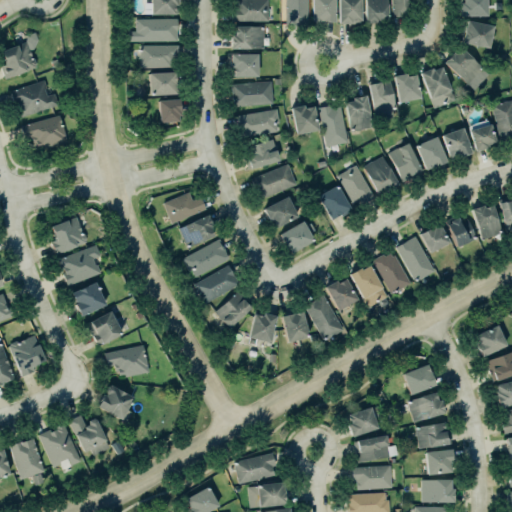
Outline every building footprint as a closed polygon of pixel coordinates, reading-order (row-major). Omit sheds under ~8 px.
[(149,0),(149,14),(176,14),(176,0),(149,0)] [(234,0),(235,7),(228,7),(228,19),(266,19),(266,0),(234,0)] [(284,0),(285,25),(307,25),(306,0),(284,0)] [(333,0),(310,0),(311,22),(334,21),(333,0)] [(359,0),(337,0),(338,23),(360,23),(359,0)] [(363,0),(363,22),(386,22),(385,0),(363,0)] [(389,0),(411,0),(411,15),(389,15),(389,0)] [(461,0),(461,2),(458,2),(459,15),(485,15),(484,0),(461,0)] [(134,19),(134,37),(137,37),(137,41),(176,40),(175,17),(134,19)] [(459,30),(461,19),(491,25),(487,47),(460,42),(463,30),(459,30)] [(232,26),(261,25),(262,48),(229,49),(229,35),(232,35),(232,26)] [(0,43),(13,39),(16,43),(23,40),(31,65),(3,74),(0,68),(0,43)] [(137,44),(176,44),(176,57),(173,57),(173,63),(169,63),(169,65),(137,67),(137,44)] [(443,62),(467,84),(469,85),(470,84),(474,86),(486,73),(460,48),(454,54),(452,52),(443,62)] [(256,76),(257,53),(230,53),(229,68),(233,68),(233,76),(256,76)] [(418,73),(430,68),(431,70),(440,67),(453,99),(432,108),(418,73)] [(173,71),(147,73),(148,95),(174,94),(174,93),(177,93),(176,82),(174,82),(173,71)] [(414,75),(419,97),(397,102),(391,76),(404,73),(405,76),(414,75)] [(383,119),(394,117),(389,78),(367,81),(372,114),(382,112),(383,119)] [(42,79),(45,87),(42,88),(45,95),(52,93),(56,104),(17,117),(8,91),(42,79)] [(232,105),(272,104),(271,81),(231,83),(232,105)] [(343,100),(350,131),(371,127),(365,96),(343,100)] [(511,102),(511,140),(499,144),(489,104),(511,98),(511,102)] [(158,122),(179,121),(178,99),(158,100),(158,122)] [(316,108),(325,146),(347,142),(339,103),(316,108)] [(311,105),(302,107),(302,105),(289,107),(294,134),(316,129),(311,105)] [(235,116),(239,138),(279,130),(275,108),(235,116)] [(20,125),(23,139),(32,137),(35,150),(66,143),(59,116),(20,125)] [(467,130),(488,123),(495,144),(491,145),(490,143),(485,144),(486,147),(473,151),(467,130)] [(440,134),(447,156),(455,154),(456,157),(469,152),(461,127),(440,134)] [(413,145),(434,136),(445,161),(424,170),(413,145)] [(270,138),(277,160),(246,169),(240,148),(270,138)] [(385,151),(399,180),(419,170),(405,141),(385,151)] [(360,165),(380,154),(396,185),(376,195),(360,165)] [(250,177),(258,199),(295,185),(287,163),(250,177)] [(371,198),(358,165),(337,173),(350,206),(371,198)] [(315,195),(335,184),(349,207),(329,219),(315,195)] [(162,202),(170,223),(205,209),(200,196),(191,200),(188,192),(162,202)] [(272,228),(296,217),(287,196),(262,208),(272,228)] [(511,199),(499,202),(504,230),(511,228),(511,199)] [(469,208),(481,204),(482,207),(490,204),(499,231),(494,233),(494,234),(480,239),(469,208)] [(463,213),(471,231),(469,232),(471,236),(465,239),(464,237),(454,242),(443,219),(446,218),(445,215),(454,211),(456,216),(463,213)] [(177,228),(205,215),(211,227),(208,228),(212,235),(185,247),(177,228)] [(53,254),(85,243),(76,216),(49,226),(54,239),(49,241),(53,254)] [(300,221),(312,241),(289,253),(277,235),(300,221)] [(431,225),(417,233),(427,253),(447,242),(438,224),(433,227),(431,225)] [(395,246),(414,281),(434,270),(414,235),(395,246)] [(179,258),(217,237),(223,249),(222,250),(226,257),(190,277),(179,258)] [(93,244),(54,258),(59,270),(61,269),(62,271),(59,272),(64,285),(98,272),(95,263),(93,264),(90,258),(98,255),(93,244)] [(387,293),(408,285),(393,250),(373,258),(387,293)] [(192,284),(203,303),(234,284),(234,282),(235,281),(225,264),(192,284)] [(365,307),(385,298),(369,264),(349,273),(365,307)] [(324,287),(336,310),(356,300),(344,277),(324,287)] [(103,307),(95,283),(70,291),(78,315),(103,307)] [(213,312),(228,328),(250,307),(235,291),(213,312)] [(0,319),(11,315),(8,307),(5,308),(0,293),(0,319)] [(302,305),(321,294),(341,328),(322,339),(302,305)] [(279,316),(300,310),(307,337),(285,342),(279,316)] [(84,324),(95,345),(99,343),(100,344),(120,333),(108,311),(84,324)] [(252,312),(248,338),(271,341),(274,315),(252,312)] [(480,356),(504,345),(494,325),(470,336),(480,356)] [(43,361),(35,335),(8,343),(18,376),(33,372),(31,365),(43,361)] [(0,383),(12,379),(0,344),(0,383)] [(102,353),(105,366),(114,364),(117,378),(148,371),(142,344),(102,353)] [(511,374),(511,350),(484,361),(492,382),(511,374)] [(425,364),(400,374),(408,394),(433,385),(425,364)] [(498,408),(511,404),(511,379),(492,385),(498,408)] [(96,408),(127,421),(131,411),(127,410),(132,395),(106,385),(96,408)] [(411,420),(442,414),(437,392),(407,399),(411,420)] [(352,436),(377,428),(370,406),(345,414),(352,436)] [(497,411),(511,408),(511,429),(501,432),(497,411)] [(82,452),(90,448),(93,455),(108,448),(94,417),(83,422),(80,414),(67,420),(82,452)] [(418,448),(449,443),(446,422),(414,427),(418,448)] [(37,434),(52,466),(67,460),(69,465),(79,460),(63,423),(37,434)] [(350,440),(354,464),(396,455),(394,443),(386,444),(384,433),(350,440)] [(19,479),(43,471),(32,437),(8,445),(19,479)] [(423,452),(425,474),(449,472),(448,465),(450,465),(450,462),(451,462),(450,460),(449,449),(423,452)] [(236,483),(272,474),(270,466),(273,465),(270,452),(231,461),(236,483)] [(390,487),(390,465),(351,467),(352,481),(356,481),(356,489),(390,487)] [(419,479),(420,502),(452,502),(451,479),(419,479)] [(180,495),(205,480),(215,502),(195,511),(190,511),(187,505),(180,495)] [(243,485),(284,480),(285,492),(283,492),(284,504),(256,508),(256,507),(246,508),(243,485)] [(344,511),(344,491),(382,489),(385,506),(380,508),(380,511),(344,511)]
